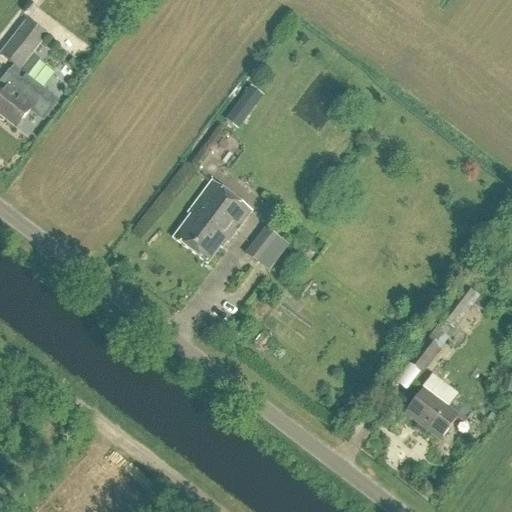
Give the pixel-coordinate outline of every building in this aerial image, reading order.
[(0,55),(0,57),(19,72),(46,38),(26,23),(0,55)] [(0,95),(0,118),(15,131),(30,112),(42,122),(57,103),(25,78),(22,83),(9,73),(0,84),(0,88),(4,91),(0,95)] [(263,97),(250,87),(224,121),(237,131),(263,97)] [(321,140),(336,123),(320,109),(309,121),(298,112),(294,116),(321,140)] [(173,241),(206,266),(225,242),(227,244),(249,214),(210,185),(188,215),(191,217),(173,241)] [(279,211),(245,256),(268,273),(301,228),(279,211)] [(425,341),(406,365),(420,376),(439,351),(436,349),(450,330),(453,332),(478,299),(466,290),(441,322),(425,341)] [(384,375),(393,383),(401,373),(392,365),(384,375)] [(404,416),(438,442),(456,417),(423,392),(404,416)]
